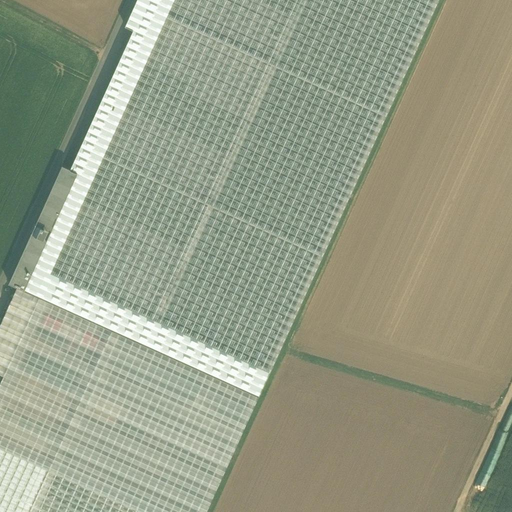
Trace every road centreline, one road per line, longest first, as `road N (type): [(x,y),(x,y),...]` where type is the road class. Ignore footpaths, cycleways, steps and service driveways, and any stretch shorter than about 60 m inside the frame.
road 1 (unclassified): [(129,0),(0,285)]
road 2 (track): [(511,389),(456,511)]
